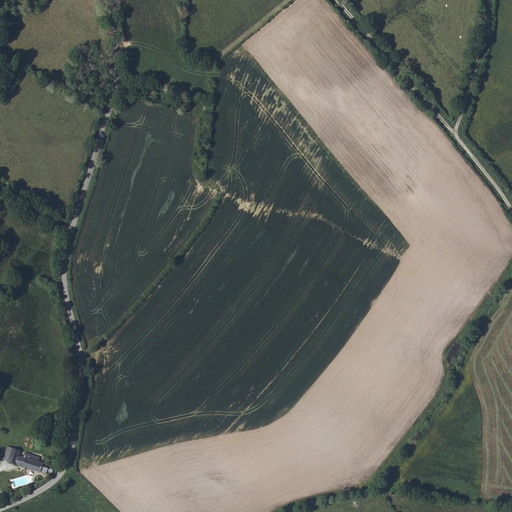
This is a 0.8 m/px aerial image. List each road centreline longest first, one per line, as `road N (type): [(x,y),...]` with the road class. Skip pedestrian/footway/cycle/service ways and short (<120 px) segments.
road 1 (unclassified): [(113,0),(112,99),(64,272),(82,361),(72,447),(54,481),(0,510)]
road 2 (track): [(511,214),(455,135),(336,0)]
road 3 (track): [(455,135),(488,0)]
